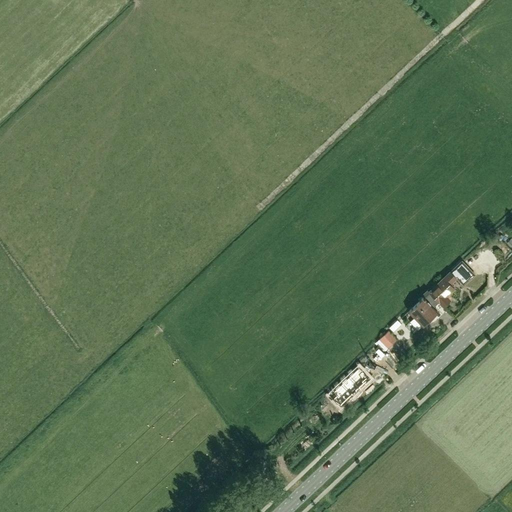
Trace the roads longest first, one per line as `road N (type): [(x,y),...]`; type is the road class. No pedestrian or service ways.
road 1 (secondary): [(284,511),(511,297)]
road 2 (unclassified): [(268,200),(482,0)]
